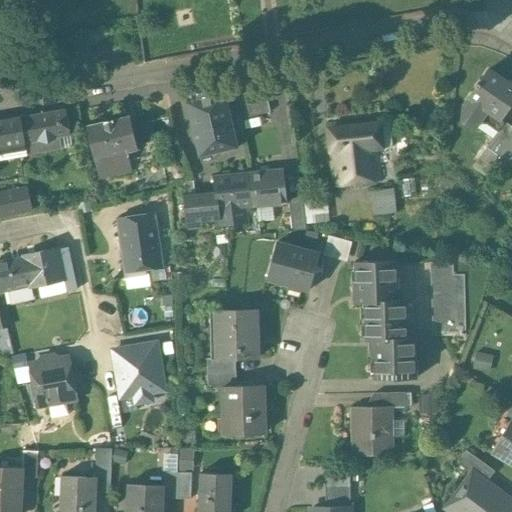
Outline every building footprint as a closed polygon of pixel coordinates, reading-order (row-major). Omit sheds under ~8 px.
[(511,101),(511,86),(488,70),(478,83),(475,86),(476,87),(469,97),(464,105),(462,122),(474,130),(476,126),(493,137),(505,121),(501,118),(511,101)] [(225,93),(187,102),(200,155),(237,147),(225,93)] [(65,110),(21,118),(25,144),(33,143),(52,139),(70,136),(65,110)] [(129,116),(86,126),(94,159),(126,152),(137,150),(129,116)] [(21,117),(0,120),(0,150),(25,146),(25,144),(21,118),(21,117)] [(146,118),(136,120),(141,144),(151,142),(146,118)] [(493,137),(486,147),(498,155),(511,135),(511,125),(505,121),(493,137)] [(378,124),(382,148),(394,146),(390,123),(378,124)] [(378,124),(329,132),(332,155),(375,149),(382,148),(378,124)] [(511,135),(498,155),(509,163),(511,158),(511,135)] [(52,139),(33,143),(34,150),(54,146),(52,139)] [(375,149),(332,155),(337,186),(380,180),(375,149)] [(126,152),(94,159),(98,179),(131,172),(126,152)] [(283,168),(248,172),(249,173),(248,173),(252,206),(253,206),(287,203),(283,168)] [(248,173),(214,176),(216,193),(184,197),(187,229),(201,227),(201,221),(219,219),(218,210),(246,207),(252,206),(248,173)] [(394,188),(371,190),(373,214),(396,212),(394,188)] [(302,197),(289,199),(293,231),(306,229),(304,214),(303,201),(302,197)] [(303,201),(304,214),(313,213),(327,212),(325,199),(303,201)] [(246,207),(218,210),(219,219),(220,226),(248,223),(246,207)] [(153,213),(116,219),(125,271),(126,271),(127,276),(146,273),(145,268),(162,265),(153,213)] [(304,214),(306,229),(314,228),(313,213),(304,214)] [(319,254),(277,242),(267,279),(309,290),(319,254)] [(58,248),(24,255),(24,256),(25,256),(32,285),(31,285),(31,287),(62,281),(65,280),(60,257),(58,248)] [(65,280),(62,281),(64,291),(78,288),(70,254),(60,257),(65,280)] [(24,256),(0,261),(0,291),(8,290),(31,285),(32,285),(25,256),(24,256)] [(464,329),(464,281),(453,281),(453,261),(432,261),(432,287),(433,287),(433,311),(441,311),(441,330),(464,329)] [(397,299),(396,262),(355,263),(356,302),(365,302),(366,340),(375,340),(376,379),(417,378),(416,338),(407,338),(406,299),(397,299)] [(33,298),(31,287),(31,285),(8,290),(11,303),(33,298)] [(0,301),(0,327),(6,326),(10,326),(4,301),(0,301)] [(256,310),(216,311),(217,357),(217,359),(237,358),(257,358),(256,310)] [(6,326),(0,327),(0,346),(2,356),(13,354),(6,326)] [(112,346),(121,398),(135,396),(137,403),(172,397),(162,337),(112,346)] [(237,358),(217,359),(217,357),(208,357),(209,373),(238,372),(237,358)] [(28,368),(36,408),(78,400),(71,360),(28,368)] [(238,372),(209,373),(209,388),(223,387),(238,387),(238,372)] [(238,387),(223,387),(225,435),(266,434),(265,386),(238,387)] [(406,392),(375,393),(376,407),(393,407),(407,407),(406,392)] [(376,407),(353,408),(353,456),(393,455),(393,407),(376,407)] [(511,416),(490,453),(511,465),(511,416)] [(99,448),(112,447),(107,419),(84,423),(88,449),(99,448)] [(24,431),(23,453),(38,454),(38,448),(39,432),(24,431)] [(53,432),(39,432),(38,448),(52,448),(53,432)] [(99,448),(98,467),(111,467),(112,447),(99,448)] [(496,471),(468,451),(459,463),(474,473),(475,471),(489,481),(496,471)] [(38,454),(23,453),(22,469),(23,469),(23,478),(37,479),(38,454)] [(22,469),(0,467),(0,511),(21,511),(23,478),(23,469),(22,469)] [(98,467),(97,477),(99,477),(98,492),(110,493),(111,467),(98,467)] [(328,487),(352,487),(352,468),(328,468),(328,487)] [(352,487),(352,508),(364,508),(364,468),(352,468),(352,487)] [(178,470),(165,469),(164,484),(164,494),(177,495),(178,470)] [(192,470),(178,470),(177,495),(191,495),(192,470)] [(230,511),(232,473),(200,471),(197,511),(230,511)] [(511,498),(489,481),(475,471),(474,473),(447,509),(451,511),(509,511),(511,509),(511,498)] [(97,477),(63,476),(63,478),(67,478),(65,511),(97,511),(98,492),(99,477),(97,477)] [(164,484),(128,483),(128,486),(132,486),(131,511),(163,511),(164,494),(164,484)] [(328,508),(352,508),(352,487),(328,487),(328,508)] [(437,511),(432,498),(422,502),(425,511),(437,511)]
